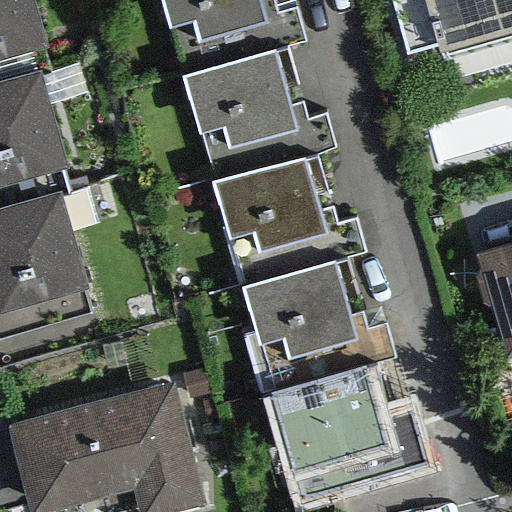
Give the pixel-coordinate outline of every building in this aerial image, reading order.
[(49,0),(0,0),(0,52),(59,38),(49,0)] [(287,0),(189,0),(201,44),(292,20),(287,0)] [(511,0),(398,0),(412,53),(511,27),(511,0)] [(298,47),(208,71),(230,154),(320,130),(298,47)] [(56,68),(0,80),(0,177),(78,159),(56,68)] [(326,152),(235,176),(257,259),(348,235),(326,152)] [(76,189),(0,207),(0,264),(9,302),(98,281),(76,189)] [(511,255),(493,261),(511,321),(511,255)] [(357,259),(266,283),(288,366),(379,342),(357,259)] [(386,366),(295,390),(317,473),(408,449),(386,366)] [(168,379),(16,419),(41,511),(137,487),(143,511),(170,511),(201,504),(168,379)]
